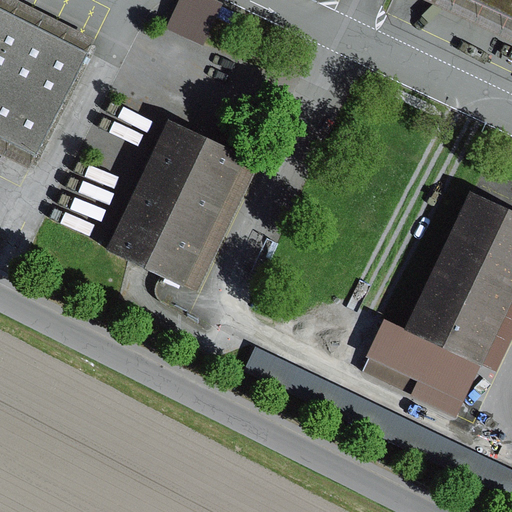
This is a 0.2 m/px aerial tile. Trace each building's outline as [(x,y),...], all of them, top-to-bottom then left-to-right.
[(209,46),(228,4),(217,0),(182,0),(170,29),(209,46)] [(511,0),(454,0),(511,27),(511,0)] [(0,164),(31,179),(93,49),(0,4),(0,164)] [(111,261),(189,297),(250,163),(171,128),(111,261)] [(511,314),(511,214),(474,197),(388,381),(464,416),(511,314)] [(245,379),(511,503),(511,474),(257,355),(245,379)]
